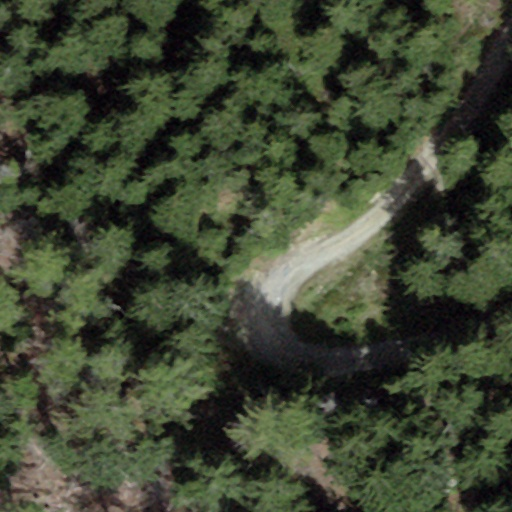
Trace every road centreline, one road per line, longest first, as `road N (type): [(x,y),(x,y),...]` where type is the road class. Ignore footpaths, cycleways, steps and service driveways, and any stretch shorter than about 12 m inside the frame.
road 1 (track): [(511,40),(405,187),(310,261),(287,292)]
road 2 (track): [(511,305),(363,343),(287,339),(276,316),(287,292)]
